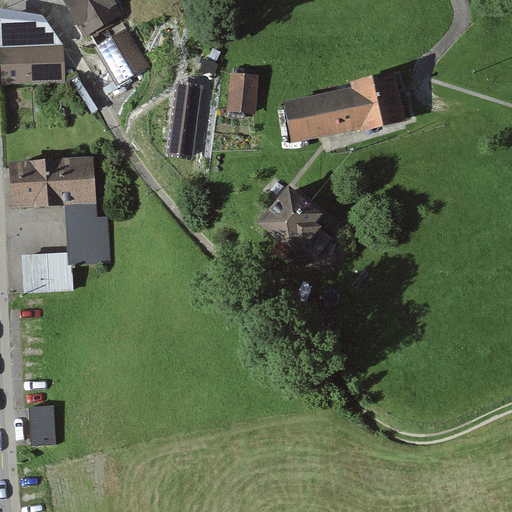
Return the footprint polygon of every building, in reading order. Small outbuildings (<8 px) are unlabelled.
[(115,0),(62,0),(85,37),(124,14),(115,0)] [(0,9),(1,49),(64,46),(42,16),(0,9)] [(129,29),(95,48),(116,84),(149,66),(129,29)] [(64,46),(1,49),(2,86),(65,84),(64,46)] [(204,60),(200,71),(214,76),(218,66),(204,60)] [(259,76),(232,73),(229,111),(256,113),(259,76)] [(303,140),(411,120),(403,75),(357,84),(359,94),(296,105),(303,140)] [(176,82),(167,155),(193,158),(202,85),(176,82)] [(93,158),(12,162),(14,209),(65,205),(96,204),(93,158)] [(339,218),(303,188),(271,227),(307,257),(339,218)] [(96,204),(65,205),(67,252),(21,254),(24,294),(73,291),(72,266),(110,264),(108,218),(97,219),(96,204)] [(54,407),(29,409),(31,446),(57,444),(54,407)]
